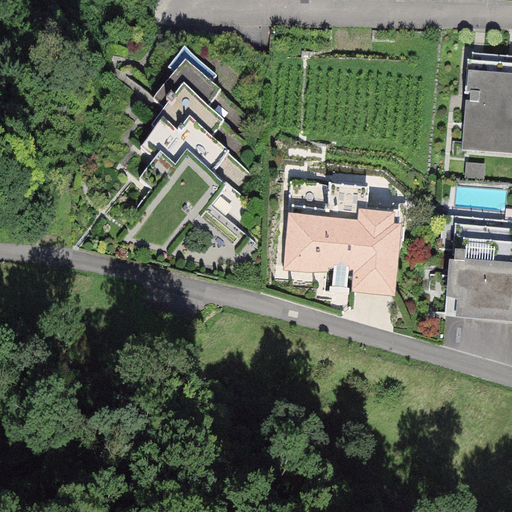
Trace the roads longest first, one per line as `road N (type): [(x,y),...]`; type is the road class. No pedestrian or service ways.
road 1 (residential): [(511,378),(89,264),(0,252)]
road 2 (residential): [(511,14),(159,8)]
